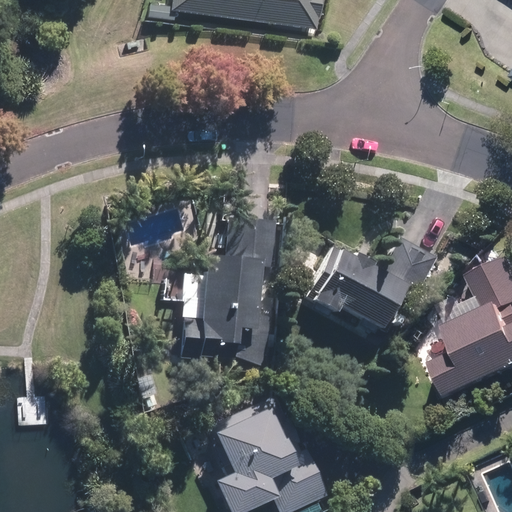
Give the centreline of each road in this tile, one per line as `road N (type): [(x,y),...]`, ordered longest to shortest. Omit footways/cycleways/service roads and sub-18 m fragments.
road 1 (residential): [(363,118),(137,127),(0,169)]
road 2 (residential): [(511,165),(363,118)]
road 3 (residential): [(426,0),(389,54),(363,118)]
